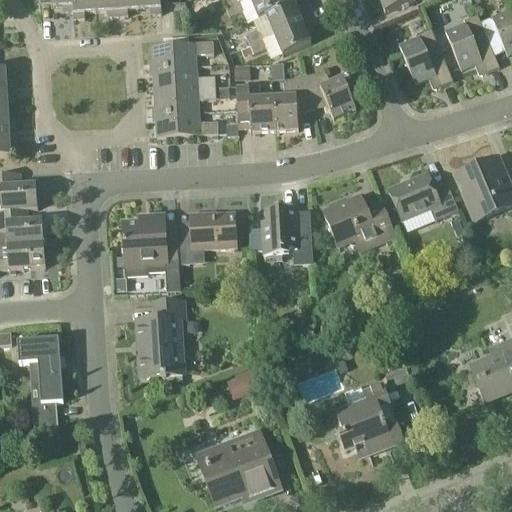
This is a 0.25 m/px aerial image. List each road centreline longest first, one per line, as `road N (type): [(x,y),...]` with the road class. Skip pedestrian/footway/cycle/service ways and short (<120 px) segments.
road 1 (residential): [(82,184),(308,169),(409,138)]
road 2 (residential): [(71,143),(131,139),(131,59),(114,47),(56,49),(49,57)]
road 3 (residential): [(127,511),(103,424),(91,312)]
road 4 (residential): [(409,138),(346,0)]
road 5 (residential): [(91,312),(82,184)]
